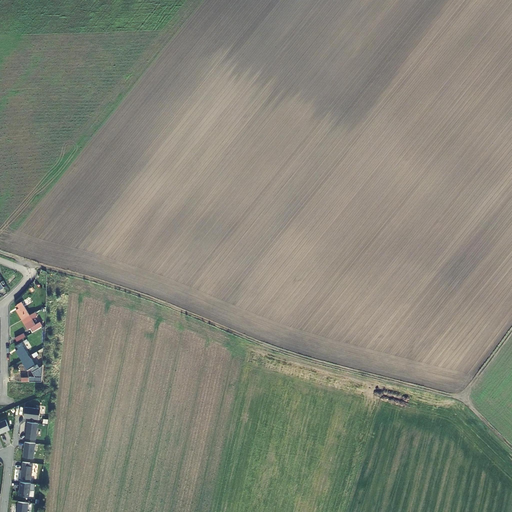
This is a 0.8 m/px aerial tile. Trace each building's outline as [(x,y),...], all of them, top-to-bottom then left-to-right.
[(17,310),(22,319),(29,315),(21,302),(17,304),(19,308),(16,310),(17,310)] [(29,315),(22,319),(28,329),(31,328),(33,331),(37,328),(41,326),(39,322),(35,324),(31,318),(37,315),(35,312),(29,315)] [(15,338),(17,342),(26,337),(24,333),(15,338)] [(16,351),(22,360),(29,356),(22,344),(26,342),(25,340),(16,345),(18,349),(16,350),(16,351)] [(29,356),(22,360),(27,370),(30,368),(32,372),(37,369),(41,367),(40,365),(36,368),(29,356)] [(24,407),(23,417),(38,419),(39,408),(24,407)] [(0,421),(0,433),(9,429),(5,419),(0,421)] [(37,423),(27,421),(25,437),(35,439),(37,423)] [(35,443),(24,441),(22,457),(33,458),(35,443)] [(29,465),(29,462),(22,461),(20,477),(31,479),(32,466),(29,465)] [(29,496),(31,482),(20,481),(18,495),(29,496)] [(27,511),(28,502),(18,501),(16,511),(27,511)]
